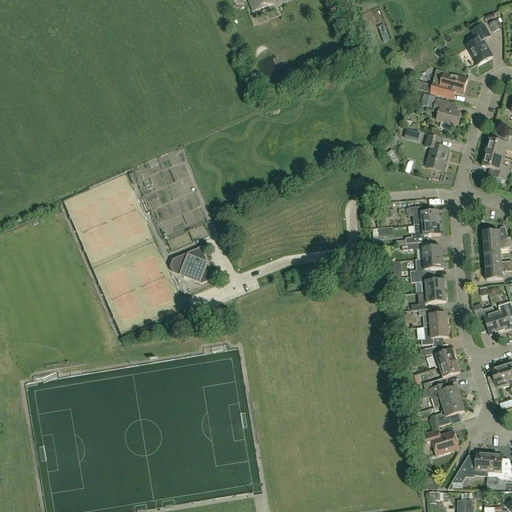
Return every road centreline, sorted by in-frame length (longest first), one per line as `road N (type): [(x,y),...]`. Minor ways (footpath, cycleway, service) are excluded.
road 1 (residential): [(459,193),(366,200),(352,206),(348,246),(337,255),(273,267),(193,301)]
road 2 (residential): [(472,359),(454,217),(459,193)]
road 3 (residential): [(459,193),(491,78),(511,77)]
